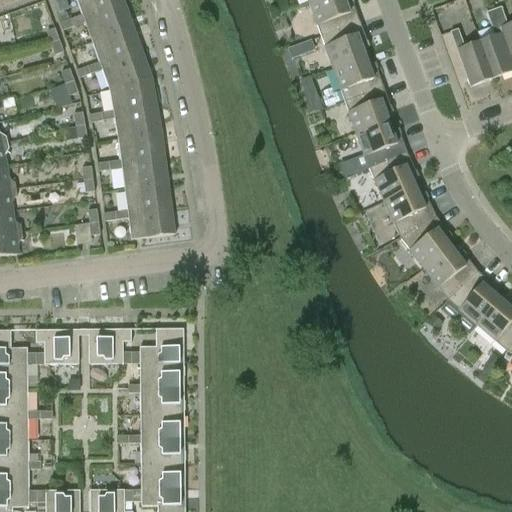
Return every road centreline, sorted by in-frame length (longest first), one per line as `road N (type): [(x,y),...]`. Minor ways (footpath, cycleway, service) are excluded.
road 1 (residential): [(0,285),(201,261),(214,244),(192,76),(166,0)]
road 2 (residential): [(433,139),(384,0)]
road 3 (residential): [(511,262),(466,211),(433,139)]
